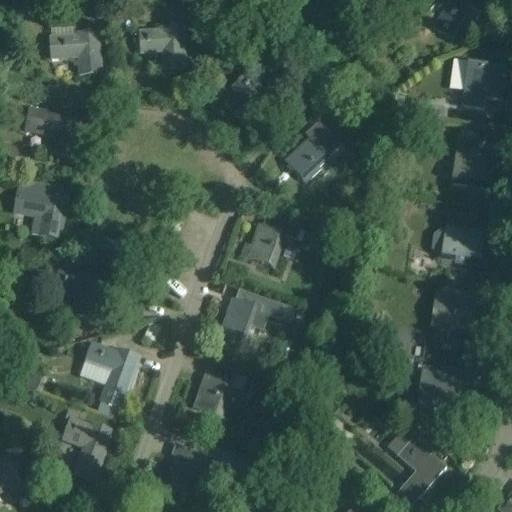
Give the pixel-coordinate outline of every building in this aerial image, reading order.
[(94,0),(95,20),(109,20),(109,0),(94,0)] [(469,9),(471,10),(481,15),(488,0),(448,0),(443,12),(461,21),(455,33),(456,33),(469,9)] [(187,4),(187,17),(206,17),(210,17),(210,4),(187,4)] [(375,10),(363,14),(366,21),(378,17),(375,10)] [(145,33),(146,39),(147,55),(163,53),(164,71),(184,70),(181,29),(162,30),(162,32),(145,33)] [(78,38),(62,39),(50,40),(52,61),(80,59),(81,77),(100,75),(99,55),(98,35),(78,36),(78,38)] [(469,61),(462,109),(484,112),(486,99),(501,101),(506,66),(508,56),(483,52),(482,63),(469,61)] [(278,104),(265,90),(263,91),(252,79),(236,94),(247,106),(235,118),(248,132),(278,104)] [(416,112),(416,120),(434,121),(435,108),(422,107),(421,112),(416,112)] [(30,111),(26,132),(42,135),(58,138),(54,155),(74,159),(81,119),(62,115),(62,117),(46,114),(30,111)] [(404,122),(393,128),(398,138),(410,133),(404,122)] [(310,142),(286,164),(303,183),(329,160),(328,159),(339,149),(319,126),(306,138),(310,142)] [(494,155),(478,152),(479,140),(458,137),(452,185),(489,189),(494,155)] [(0,144),(0,167),(12,171),(18,149),(0,144)] [(21,182),(15,214),(35,218),(44,220),(41,237),(58,241),(68,191),(21,182)] [(446,229),(445,233),(440,232),(433,237),(430,251),(436,259),(442,260),(441,264),(479,269),(483,234),(467,232),(469,222),(447,219),(446,229)] [(248,260),(266,267),(275,270),(286,239),(295,243),(300,230),(279,223),(275,234),(254,226),(253,228),(259,230),(248,260)] [(344,273),(339,287),(347,290),(357,261),(347,258),(342,272),(344,273)] [(64,280),(63,287),(61,296),(77,299),(73,316),(92,321),(101,280),(82,276),(81,278),(54,273),(67,276),(66,281),(64,280)] [(231,305),(221,335),(239,342),(245,344),(250,330),(263,334),(268,320),(289,328),(295,313),(239,293),(235,304),(227,301),(226,303),(231,305)] [(436,295),(432,328),(470,334),(474,307),(449,304),(450,297),(436,295)] [(313,320),(307,340),(318,344),(325,325),(313,320)] [(395,338),(392,353),(408,356),(411,340),(395,338)] [(92,346),(85,366),(111,376),(106,389),(97,415),(115,422),(119,411),(138,360),(120,353),(119,356),(92,346)] [(367,353),(365,361),(376,364),(378,355),(367,353)] [(396,361),(394,377),(404,378),(406,363),(396,361)] [(194,411),(213,418),(218,419),(229,389),(242,393),(247,381),(225,373),(222,384),(200,377),(200,378),(205,380),(194,411)] [(418,407),(440,409),(459,412),(463,386),(440,383),(441,377),(423,374),(418,407)] [(84,449),(78,466),(74,477),(92,484),(111,433),(92,426),(91,429),(71,422),(63,441),(84,449)] [(446,470),(431,457),(429,459),(411,443),(397,459),(415,475),(404,488),(396,496),(411,509),(446,470)] [(176,461),(165,492),(193,501),(193,500),(190,499),(197,480),(201,470),(230,480),(234,468),(193,453),(175,447),(171,458),(171,459),(176,461)] [(15,478),(8,461),(0,464),(0,494),(7,492),(9,498),(20,494),(22,494),(16,478),(15,478)] [(377,487),(372,493),(382,502),(388,495),(377,487)] [(511,511),(511,496),(499,511),(498,511),(511,511)]
